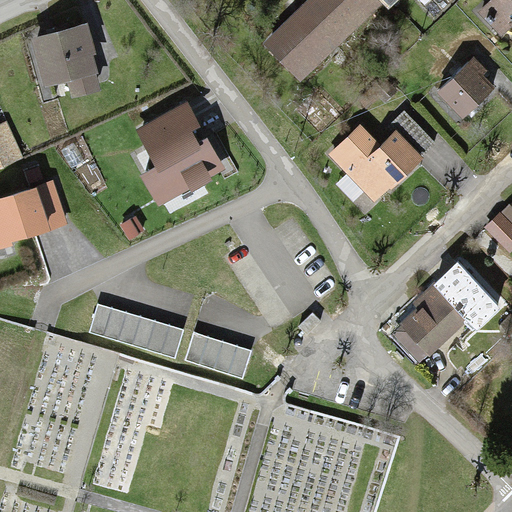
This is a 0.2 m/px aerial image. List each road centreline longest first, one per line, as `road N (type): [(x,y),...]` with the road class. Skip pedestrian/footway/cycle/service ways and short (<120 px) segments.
road 1 (residential): [(38,301),(296,182)]
road 2 (residential): [(363,309),(365,339),(386,372),(511,490)]
road 3 (residential): [(296,182),(157,0)]
road 4 (residential): [(511,165),(363,309)]
road 5 (residential): [(363,309),(338,247),(296,182)]
